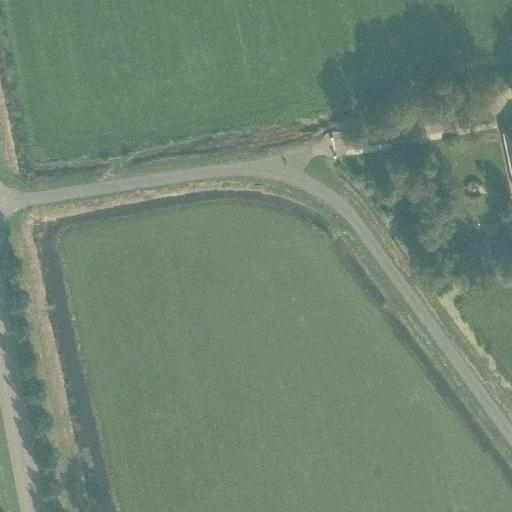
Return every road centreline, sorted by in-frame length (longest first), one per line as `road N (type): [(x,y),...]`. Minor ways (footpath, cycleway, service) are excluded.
road 1 (unclassified): [(0,201),(238,166),(305,180),(351,219),(511,437)]
road 2 (tertiary): [(32,511),(0,334)]
